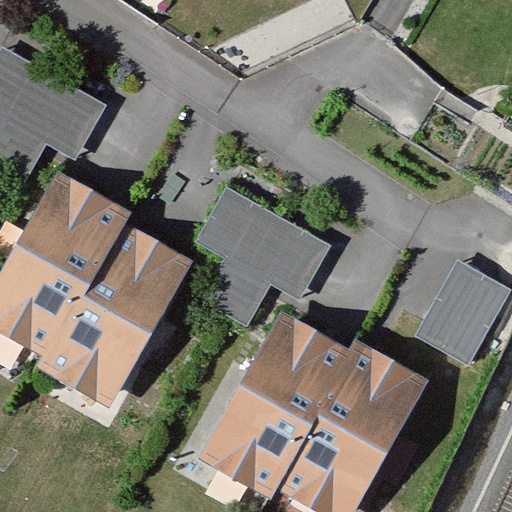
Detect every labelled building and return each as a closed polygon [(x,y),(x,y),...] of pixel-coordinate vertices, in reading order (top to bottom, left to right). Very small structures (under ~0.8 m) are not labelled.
[(0,46),(0,105),(16,112),(11,123),(82,152),(109,89),(1,44),(0,46)] [(210,248),(69,168),(0,287),(0,327),(124,398),(210,248)] [(304,291),(333,231),(230,182),(201,242),(304,291)] [(420,329),(474,357),(511,285),(511,277),(462,251),(420,329)] [(357,511),(437,373),(296,292),(210,442),(332,511),(357,511)]
